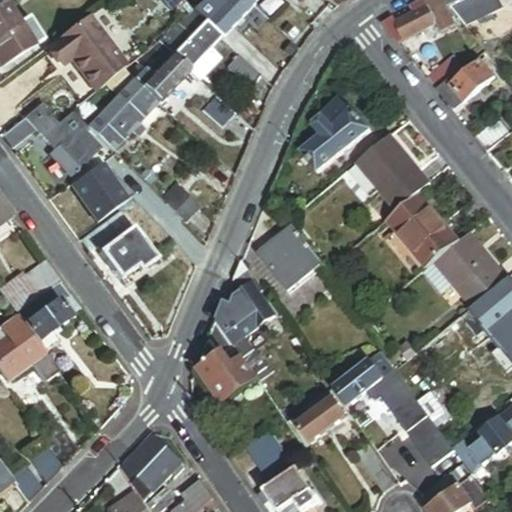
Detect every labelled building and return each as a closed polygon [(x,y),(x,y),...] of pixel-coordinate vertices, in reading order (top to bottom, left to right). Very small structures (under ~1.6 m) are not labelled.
[(252,7),(244,0),(216,0),(210,8),(205,4),(193,14),(220,41),(252,7)] [(456,26),(442,0),(427,0),(412,8),(415,15),(396,25),(405,42),(438,25),(442,32),(456,26)] [(447,0),(453,10),(473,0),(447,0)] [(506,10),(501,0),(473,0),(453,10),(467,28),(506,10)] [(6,4),(2,6),(0,7),(0,67),(1,69),(34,49),(20,26),(6,4)] [(220,41),(193,14),(158,44),(189,74),(211,51),(220,41)] [(30,19),(20,26),(34,49),(45,42),(30,19)] [(128,69),(89,19),(49,51),(64,69),(72,63),(98,96),(106,88),(109,86),(124,73),(128,69)] [(383,25),(399,44),(405,42),(396,25),(393,19),(383,25)] [(189,74),(158,44),(135,64),(145,73),(135,84),(159,106),(189,74)] [(211,51),(189,74),(200,85),(222,62),(211,51)] [(251,94),(260,78),(239,59),(228,71),(251,94)] [(442,71),(449,80),(462,69),(455,60),(442,71)] [(145,73),(135,64),(128,69),(124,73),(135,84),(145,73)] [(482,64),(458,84),(452,89),(466,105),(466,104),(495,80),(486,68),(482,64)] [(437,92),(450,82),(449,80),(442,71),(429,82),(437,92)] [(135,84),(124,73),(109,86),(114,90),(122,98),(135,84)] [(458,84),(454,79),(450,82),(437,92),(458,117),(470,108),(466,104),(466,105),(452,89),(458,84)] [(159,106),(135,84),(122,98),(90,132),(114,154),(133,134),(138,138),(144,131),(140,127),(159,106)] [(371,134),(342,98),(322,115),(324,117),(317,122),(316,127),(324,136),(301,156),(318,177),(371,134)] [(222,132),(236,118),(216,99),(202,114),(222,132)] [(41,128),(52,120),(42,109),(25,123),(34,134),(41,128)] [(79,140),(59,129),(52,120),(41,128),(52,138),(47,142),(56,153),(52,156),(76,184),(108,162),(89,141),(83,146),(79,140)] [(489,155),(511,136),(511,135),(500,121),(477,140),(489,155)] [(34,134),(25,123),(3,139),(13,152),(35,135),(34,134)] [(391,137),(356,165),(397,215),(420,197),(432,187),(391,137)] [(180,195),(167,209),(185,227),(198,212),(180,195)] [(397,215),(388,222),(427,271),(435,265),(459,245),(420,197),(397,215)] [(0,225),(11,218),(0,203),(0,202),(0,225)] [(122,214),(80,244),(90,258),(100,250),(103,253),(101,255),(121,283),(137,271),(139,275),(156,263),(122,214)] [(321,267),(294,232),(260,259),(287,294),(321,267)] [(459,245),(435,265),(453,288),(472,311),(508,282),(498,270),(496,271),(479,251),(481,249),(470,236),(459,245)] [(257,286),(242,264),(242,265),(236,280),(234,283),(243,296),(235,302),(233,309),(225,306),(217,325),(243,363),(255,354),(246,340),(275,319),(253,289),(257,286)] [(60,285),(45,265),(25,281),(40,300),(60,285)] [(427,271),(423,274),(442,297),(453,288),(435,265),(427,271)] [(0,295),(16,317),(40,300),(25,281),(24,279),(0,293),(0,295)] [(70,298),(60,285),(40,300),(16,317),(17,319),(38,347),(74,321),(62,304),(70,298)] [(38,347),(17,319),(0,331),(7,340),(0,344),(0,353),(1,355),(0,356),(0,361),(1,363),(0,364),(0,373),(8,385),(30,369),(44,388),(59,377),(38,347)] [(243,363),(217,325),(195,377),(209,397),(214,392),(224,407),(257,383),(243,363)] [(466,326),(438,348),(449,361),(477,338),(466,326)] [(407,345),(399,351),(409,363),(417,357),(407,345)] [(437,346),(429,352),(441,367),(449,361),(438,348),(437,346)] [(396,374),(381,356),(375,361),(383,370),(395,385),(401,381),(396,374)] [(383,370),(375,361),(345,385),(333,394),(347,412),(383,384),(376,376),(383,370)] [(333,394),(345,385),(339,375),(329,382),(331,385),(328,387),(331,392),(333,394)] [(335,405),(299,430),(307,443),(344,417),(335,405)] [(475,449),(468,439),(456,448),(464,458),(471,453),(483,470),(499,458),(511,448),(511,415),(482,438),(485,441),(475,449)] [(64,470),(79,454),(63,431),(45,444),(46,446),(64,470)] [(272,490),(297,472),(270,433),(245,450),(272,490)] [(139,481),(133,487),(139,496),(146,506),(170,479),(181,468),(182,467),(153,439),(127,469),(139,481)] [(48,487),(64,470),(46,446),(28,458),(48,487)] [(384,496),(397,487),(368,446),(355,455),(384,496)] [(511,448),(499,458),(503,463),(511,455),(511,448)] [(383,463),(401,488),(414,479),(395,454),(383,463)] [(465,468),(455,454),(436,468),(445,482),(465,468)] [(0,495),(14,485),(10,481),(0,466),(0,495)] [(181,468),(170,479),(174,483),(185,471),(181,468)] [(460,490),(473,480),(465,468),(445,482),(424,496),(433,509),(428,511),(466,511),(472,509),(473,508),(460,490)] [(29,507),(42,492),(27,469),(10,481),(14,485),(29,507)] [(127,469),(123,473),(133,487),(139,481),(127,469)] [(313,495),(297,472),(272,490),(264,495),(270,503),(265,507),(268,511),(308,511),(314,508),(318,506),(311,497),(313,495)] [(473,480),(460,490),(473,508),(472,509),(474,511),(481,511),(491,505),(473,480)] [(214,503),(202,484),(182,499),(187,506),(177,511),(204,511),(205,511),(214,503)] [(264,495),(259,498),(265,507),(270,503),(264,495)] [(150,511),(146,506),(139,496),(115,511),(150,511)] [(169,498),(150,511),(168,511),(176,507),(169,498)] [(218,511),(220,511),(214,503),(205,511),(218,511)]
